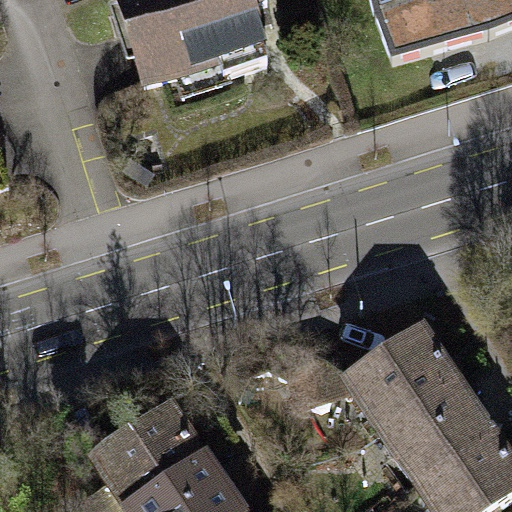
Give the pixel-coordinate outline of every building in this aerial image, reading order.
[(115,0),(144,90),(219,67),(224,82),(267,69),(250,14),(266,9),(263,0),(115,0)] [(511,0),(362,0),(384,69),(511,28),(511,0)] [(0,164),(0,193),(8,191),(0,164)] [(346,383),(383,437),(458,386),(422,332),(346,383)] [(383,437),(419,490),(495,439),(458,386),(383,437)] [(92,462),(126,511),(133,511),(205,463),(169,410),(92,462)] [(419,490),(433,511),(501,511),(511,505),(511,464),(495,439),(419,490)] [(133,511),(238,511),(205,463),(133,511)]
